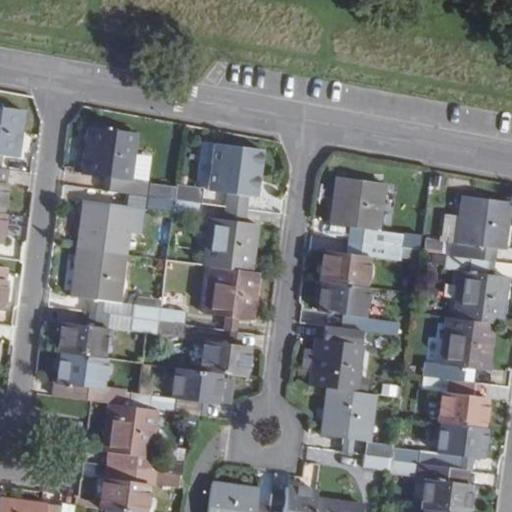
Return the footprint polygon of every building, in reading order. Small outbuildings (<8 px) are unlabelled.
[(0,152),(16,155),(21,107),(0,104),(0,152)] [(80,174),(128,180),(134,132),(87,126),(80,174)] [(255,196),(261,148),(213,143),(211,159),(207,189),(255,196)] [(207,189),(211,159),(199,157),(195,189),(201,189),(207,189)] [(337,175),(330,222),(347,224),(376,228),(383,181),(337,175)] [(146,195),(147,182),(128,180),(103,177),(101,189),(124,192),(146,195)] [(146,195),(174,199),(175,186),(147,182),(146,195)] [(175,186),(174,199),(199,202),(201,189),(195,189),(175,186)] [(441,239),(426,236),(424,250),(445,253),(495,260),(496,247),(504,248),(510,200),(463,193),(460,213),(456,240),(441,239)] [(145,209),(172,212),(174,199),(146,195),(145,209)] [(199,202),(174,199),(172,212),(197,215),(199,202)] [(82,201),(77,248),(123,255),(129,206),(82,201)] [(460,213),(445,211),(441,239),(456,240),(460,213)] [(203,264),(209,266),(251,271),(256,223),(209,217),(203,264)] [(376,228),(347,224),(345,239),(375,243),(376,228)] [(376,228),(375,243),(400,246),(402,232),(376,228)] [(375,243),(345,239),(343,251),(363,255),(373,256),(375,243)] [(399,260),(400,246),(375,243),(373,256),(399,260)] [(118,302),(123,255),(77,248),(72,297),(91,299),(118,302)] [(319,248),(315,279),(323,280),(359,285),(363,255),(343,251),(319,248)] [(507,275),(493,272),(495,260),(445,253),(443,266),(459,269),(453,316),(494,322),(501,322),(507,275)] [(257,271),(251,271),(209,266),(203,314),(251,320),(257,271)] [(367,286),(359,285),(323,280),(319,310),(344,313),(362,316),(367,286)] [(131,318),(133,305),(118,302),(91,299),(89,312),(131,318)] [(131,318),(159,321),(160,309),(133,305),(131,318)] [(184,325),(186,312),(160,309),(159,321),(184,325)] [(130,331),(131,318),(89,312),(87,326),(106,328),(130,331)] [(372,317),(362,316),(344,313),(342,325),(370,330),(372,317)] [(494,322),(453,316),(447,315),(440,362),(425,360),(423,374),(471,381),(473,367),(488,369),(494,322)] [(372,317),(370,330),(369,331),(396,335),(397,321),(372,317)] [(157,335),(159,321),(131,318),(130,331),(145,333),(157,335)] [(157,335),(182,338),(184,325),(159,321),(157,335)] [(59,353),(60,353),(101,358),(106,328),(87,326),(63,323),(59,353)] [(337,340),(315,337),(313,350),(304,348),(302,364),(311,366),(309,384),(327,387),(357,391),(363,343),(394,348),(396,335),(369,331),(338,327),(337,340)] [(200,371),(220,373),(244,376),(247,347),(204,341),(200,371)] [(101,387),(104,358),(101,358),(60,353),(57,382),(101,387)] [(177,397),(216,402),(220,373),(200,371),(175,367),(171,396),(151,394),(149,409),(154,409),(175,412),(177,397)] [(479,394),(480,382),(471,381),(423,374),(422,386),(441,388),(435,419),(442,421),(482,426),(486,395),(479,394)] [(55,396),(89,401),(108,403),(123,405),(125,390),(101,387),(57,382),(55,396)] [(321,433),(365,439),(364,453),(391,456),(393,445),(393,443),(369,440),(376,393),(357,391),(327,387),(321,433)] [(151,394),(137,392),(125,390),(123,405),(149,409),(151,394)] [(148,458),(154,409),(149,409),(123,405),(108,403),(102,452),(106,452),(148,458)] [(479,456),(483,426),(482,426),(442,421),(438,450),(393,445),(391,456),(391,458),(450,466),(452,452),(472,455),(479,456)] [(157,459),(148,458),(106,452),(104,465),(129,468),(155,472),(157,459)] [(472,455),(452,452),(450,466),(471,469),(472,455)] [(364,453),(363,465),(390,469),(391,458),(391,456),(364,453)] [(425,476),(422,507),(424,507),(463,511),(466,511),(470,482),(447,479),(450,466),(391,458),(390,469),(389,471),(425,476)] [(180,475),(181,463),(157,459),(155,472),(180,475)] [(128,481),(129,468),(104,465),(102,478),(128,481)] [(470,482),(471,469),(450,466),(447,479),(470,482)] [(180,475),(155,472),(129,468),(128,481),(102,478),(98,509),(107,510),(119,511),(142,511),(146,483),(178,488),(180,475)] [(254,511),(257,489),(211,482),(206,511),(254,511)] [(313,511),(315,497),(317,491),(284,487),(281,511),(313,511)] [(361,511),(362,503),(315,497),(313,511),(361,511)] [(0,511),(42,511),(44,504),(0,498),(0,511)]
